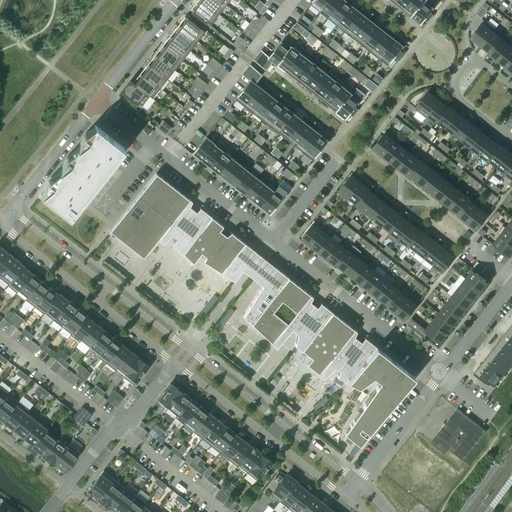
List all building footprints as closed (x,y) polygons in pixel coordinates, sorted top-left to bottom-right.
[(219,14),(201,0),(198,0),(192,9),(212,24),(219,14)] [(227,5),(220,0),(201,0),(219,14),(227,5)] [(319,12),(328,0),(314,0),(310,5),(319,12)] [(328,18),(342,0),(328,0),(319,12),(328,18)] [(336,25),(352,6),(344,0),(342,0),(328,18),(336,25)] [(414,14),(424,0),(411,0),(406,7),(414,14)] [(429,13),(436,4),(431,0),(424,0),(414,14),(411,16),(421,24),(424,19),(427,21),(432,15),(429,13)] [(262,14),(268,7),(265,4),(259,11),(262,14)] [(345,32),(360,12),(352,6),(336,25),(345,32)] [(353,39),(369,19),(360,12),(345,32),(353,39)] [(205,32),(186,16),(178,26),(198,42),(205,32)] [(253,26),(258,19),(255,16),(250,23),(253,26)] [(365,41),(377,26),(369,19),(353,39),(354,39),(357,35),(365,41)] [(482,46),(496,29),(487,22),(482,27),(480,25),(472,35),(475,37),(473,39),(482,46)] [(248,33),(253,26),(250,23),(244,30),(248,33)] [(198,42),(178,26),(170,36),(190,51),(198,42)] [(370,52),(386,32),(377,26),(365,41),(373,48),(370,52)] [(490,54),(502,39),(494,32),(496,29),(482,46),(490,53),(489,54),(490,54)] [(379,59),(394,39),(386,32),(370,52),(379,59)] [(190,51),(170,36),(163,45),(183,61),(190,51)] [(237,46),(242,39),(239,37),(234,44),(237,46)] [(280,62),(295,42),(293,45),(284,38),(269,57),(261,51),(254,60),(267,70),(274,61),(278,65),(280,62)] [(399,51),(403,46),(394,39),(379,59),(388,66),(394,57),(397,59),(402,53),(399,51)] [(498,61),(510,46),(501,40),(502,39),(490,54),(498,61)] [(289,69),(304,49),(295,42),(280,62),(289,69)] [(183,61),(163,45),(155,54),(175,70),(183,61)] [(507,67),(511,60),(511,48),(510,46),(498,61),(507,67)] [(227,58),(233,51),(230,49),(224,56),(227,58)] [(297,75),(312,55),(304,49),(289,69),(297,75)] [(175,70),(155,54),(148,64),(168,80),(175,70)] [(305,82),(318,66),(310,60),(313,56),(312,55),(297,75),(305,82)] [(222,65),(213,58),(207,64),(213,69),(217,72),(222,65)] [(168,80),(148,64),(141,73),(160,89),(168,80)] [(245,107),(260,87),(256,84),(263,75),(250,65),(243,74),(251,81),(236,100),(245,107)] [(314,88),(326,73),(318,66),(305,82),(314,88)] [(211,79),(217,72),(213,69),(208,76),(211,79)] [(160,89),(141,73),(134,82),(131,80),(130,81),(153,98),(160,89)] [(322,95),(338,75),(337,75),(334,79),(326,73),(314,88),(322,95)] [(331,102),(346,82),(338,75),(322,95),(331,102)] [(207,84),(198,76),(192,83),(198,88),(202,91),(207,84)] [(153,98),(130,81),(123,90),(143,106),(150,96),(153,99),(153,98)] [(337,111),(355,89),(346,82),(331,102),(339,108),(337,111)] [(253,113),(269,94),(260,87),(245,107),(253,113)] [(196,98),(202,91),(198,88),(193,95),(196,98)] [(355,107),(361,99),(353,92),(355,89),(337,111),(346,118),(350,114),(353,116),(358,110),(355,107)] [(426,118),(439,100),(431,93),(429,96),(426,94),(418,103),(421,105),(417,111),(426,118)] [(262,120),(277,100),(269,94),(253,113),(262,120)] [(187,110),(192,103),(189,100),(184,107),(187,110)] [(270,127),(286,107),(277,100),(262,120),(270,127)] [(437,122),(449,106),(448,106),(448,107),(439,100),(426,118),(428,115),(437,122)] [(446,127),(457,113),(449,106),(437,122),(438,121),(446,127)] [(181,116),(187,110),(184,107),(178,114),(181,116)] [(279,133),(294,114),(286,107),(270,127),(279,133)] [(454,134),(466,119),(457,113),(446,127),(454,134)] [(290,136),(303,120),(294,114),(279,133),(279,134),(282,130),(290,136)] [(463,141),(474,126),(466,119),(454,134),(463,141)] [(173,128),(163,120),(158,127),(167,135),(173,128)] [(296,147),(311,127),(303,120),(290,136),(298,142),(295,146),(296,147)] [(50,183),(53,185),(41,194),(70,217),(124,148),(95,125),(50,183)] [(471,147),(483,133),(474,126),(463,141),(471,147)] [(304,153),(319,134),(311,127),(296,147),(304,153)] [(382,155),(396,138),(387,131),(383,136),(382,136),(375,145),(375,146),(373,148),(382,155)] [(480,154),(491,139),(483,133),(471,147),(480,154)] [(313,160),(328,141),(319,134),(304,153),(313,160)] [(203,160),(218,140),(215,143),(206,137),(194,153),(203,160)] [(391,162),(402,147),(394,141),(396,138),(382,155),(391,162)] [(488,161),(500,145),(499,146),(491,139),(480,154),(488,161)] [(211,166),(227,147),(218,140),(203,160),(211,166)] [(497,166),(509,152),(500,145),(488,161),(489,161),(489,160),(497,166)] [(220,173),(232,157),(224,151),(227,147),(211,166),(220,173)] [(399,169),(411,154),(402,147),(391,162),(399,169)] [(506,173),(511,165),(511,154),(509,152),(497,166),(506,173)] [(408,175),(420,160),(419,160),(411,154),(399,169),(408,175)] [(228,180),(241,164),(232,157),(220,173),(228,180)] [(417,181),(429,167),(420,160),(408,175),(408,176),(409,175),(417,181)] [(237,186),(252,167),(252,166),(249,170),(241,164),(228,180),(237,186)] [(245,193),(261,173),(252,167),(237,186),(245,193)] [(426,188),(437,173),(429,167),(417,181),(426,188)] [(373,376),(380,382),(345,435),(348,437),(353,441),(360,446),(414,377),(262,257),(156,173),(110,231),(143,258),(158,239),(163,243),(171,234),(176,238),(172,243),(193,263),(202,252),(206,255),(203,262),(233,280),(242,269),(249,274),(263,286),(243,316),(275,347),(291,328),(297,333),(294,345),(312,359),(307,365),(323,378),(335,366),(340,369),(336,376),(359,387),(373,376)] [(254,200),(266,184),(258,178),(261,174),(261,173),(245,193),(254,200)] [(434,195),(445,180),(437,173),(426,188),(434,195)] [(347,200),(360,183),(352,176),(350,178),(349,178),(342,187),(342,188),(338,193),(347,200)] [(442,201),(454,187),(445,180),(434,195),(442,201)] [(357,205),(369,190),(360,183),(347,200),(347,201),(350,198),(357,204),(356,205),(357,205)] [(262,206),(275,191),(266,184),(254,200),(262,206)] [(451,208),(462,193),(454,187),(442,201),(451,208)] [(365,212),(377,197),(369,191),(369,190),(357,205),(365,212)] [(271,213),(284,198),(275,191),(262,206),(271,213)] [(459,216),(471,200),(462,193),(451,208),(459,214),(458,215),(459,216)] [(374,218),(385,204),(377,197),(365,212),(374,218)] [(467,222),(479,208),(471,201),(471,200),(459,216),(467,222)] [(382,225),(394,211),(385,204),(374,218),(382,225)] [(476,229),(488,215),(479,208),(467,222),(476,229)] [(391,232),(402,217),(394,211),(382,225),(391,232)] [(399,238),(411,224),(402,217),(391,232),(399,238)] [(311,246),(322,231),(314,224),(312,227),(311,226),(303,235),(304,236),(302,239),(311,246)] [(408,245),(420,230),(419,230),(411,224),(399,238),(408,245)] [(511,229),(507,226),(500,235),(511,244),(511,229)] [(417,251),(429,236),(420,230),(408,245),(408,246),(409,245),(417,251)] [(320,252),(331,238),(322,231),(311,246),(320,252)] [(511,249),(511,244),(500,235),(493,244),(508,255),(511,249)] [(426,258),(437,243),(429,236),(417,251),(426,258)] [(328,259),(340,244),(331,238),(320,252),(328,259)] [(434,264),(446,250),(437,243),(426,258),(434,264)] [(337,266),(349,250),(348,250),(348,251),(340,244),(328,259),(337,266)] [(346,271),(357,257),(349,250),(337,266),(338,265),(346,271)] [(443,271),(455,257),(446,250),(434,264),(443,271)] [(5,252),(0,257),(0,276),(14,259),(12,258),(13,257),(10,254),(9,255),(5,252)] [(354,278),(366,264),(357,257),(346,271),(354,278)] [(15,260),(14,259),(0,276),(0,278),(7,284),(7,285),(7,286),(23,266),(18,262),(19,261),(15,259),(15,260)] [(363,285),(374,270),(366,264),(354,278),(363,285)] [(23,266),(7,286),(16,293),(31,274),(30,273),(30,272),(27,269),(26,271),(22,267),(23,266)] [(371,292),(383,277),(374,270),(363,285),(371,292)] [(487,281),(472,270),(465,279),(480,290),(487,281)] [(32,275),(31,274),(16,293),(18,291),(26,298),(25,299),(25,300),(40,281),(35,277),(36,276),(33,274),(32,275)] [(380,298),(391,284),(383,277),(371,292),(380,298)] [(480,290),(465,279),(459,287),(473,299),(480,290)] [(41,282),(40,281),(25,300),(34,307),(49,288),(44,284),(45,283),(42,281),(41,282)] [(388,306),(400,290),(391,284),(380,298),(388,305),(387,306),(388,306)] [(473,299),(459,287),(452,295),(467,307),(473,299)] [(51,288),(50,289),(49,288),(34,307),(43,314),(58,294),(57,295),(53,292),(54,290),(51,288)] [(396,313),(407,298),(399,292),(400,291),(400,290),(388,306),(396,313)] [(60,295),(58,294),(43,314),(44,313),(53,320),(67,301),(63,298),(64,297),(60,294),(60,295)] [(208,311),(218,298),(214,295),(204,308),(208,311)] [(467,307),(452,295),(445,304),(460,316),(467,307)] [(405,320),(416,305),(407,298),(396,313),(405,320)] [(68,302),(67,301),(53,320),(62,327),(76,308),(72,305),(73,304),(69,301),(68,302)] [(460,316),(445,304),(439,313),(453,324),(460,316)] [(82,311),(81,312),(76,308),(62,327),(70,334),(69,335),(70,335),(85,315),(84,314),(85,313),(82,311)] [(224,324),(234,311),(231,308),(220,321),(224,324)] [(447,332),(453,324),(439,313),(432,321),(447,332)] [(86,316),(85,315),(70,335),(79,342),(93,323),(92,322),(93,321),(90,319),(89,320),(85,317),(86,316)] [(447,332),(432,321),(426,329),(412,318),(412,317),(407,324),(425,338),(425,337),(429,333),(440,342),(447,332)] [(98,327),(93,323),(79,342),(81,340),(89,347),(102,330),(101,330),(102,328),(99,326),(98,327)] [(494,384),(511,361),(511,324),(473,374),(488,386),(492,382),(494,384)] [(104,331),(102,330),(89,347),(98,354),(96,356),(97,356),(111,337),(107,334),(108,333),(104,330),(104,331)] [(116,341),(111,337),(97,356),(106,363),(120,344),(119,344),(120,343),(117,340),(116,341)] [(121,345),(120,344),(106,363),(114,370),(129,352),(125,348),(126,347),(122,344),(121,345)] [(130,352),(129,352),(114,370),(115,370),(116,369),(125,375),(138,359),(134,355),(134,354),(131,351),(130,352)] [(139,359),(138,359),(125,375),(125,376),(127,374),(136,381),(147,366),(143,362),(143,361),(140,358),(139,359)] [(171,384),(158,401),(167,408),(180,392),(179,391),(180,390),(177,387),(176,388),(171,384)] [(167,408),(176,415),(176,416),(189,399),(188,398),(189,397),(186,394),(185,395),(180,392),(167,408)] [(0,419),(1,421),(2,420),(3,421),(18,402),(7,394),(0,403),(0,419)] [(320,407),(328,400),(325,396),(317,403),(320,407)] [(184,425),(185,423),(198,406),(197,405),(198,404),(195,401),(194,402),(189,399),(176,416),(176,415),(174,417),(184,425)] [(18,402),(3,421),(8,424),(7,425),(12,429),(13,428),(13,429),(28,410),(18,402)] [(194,430),(196,428),(195,428),(207,413),(202,409),(203,408),(200,406),(199,407),(198,406),(185,423),(194,430)] [(463,460),(486,431),(457,408),(430,442),(445,454),(448,449),(463,460)] [(28,410),(13,429),(14,429),(13,430),(18,434),(19,433),(24,437),(37,420),(27,412),(28,410)] [(195,428),(196,428),(204,434),(204,435),(216,420),(215,419),(216,418),(212,415),(212,416),(207,413),(195,428)] [(37,420),(24,437),(29,441),(28,442),(33,446),(33,445),(34,445),(33,446),(47,428),(37,420)] [(204,434),(201,438),(210,446),(225,427),(220,423),(221,422),(218,420),(217,421),(216,420),(204,435),(204,434)] [(225,427),(210,446),(219,453),(234,434),(233,433),(234,432),(230,430),(230,431),(225,427)] [(39,450),(43,454),(43,455),(56,439),(45,431),(48,429),(47,428),(33,446),(34,447),(33,448),(38,451),(39,450)] [(234,434),(219,453),(228,460),(243,441),(238,437),(239,436),(236,434),(235,435),(234,434)] [(49,460),(53,463),(69,444),(69,443),(66,447),(56,439),(43,455),(44,456),(43,457),(48,461),(49,460)] [(245,441),(244,442),(243,441),(228,460),(237,467),(238,466),(253,447),(252,447),(251,448),(247,445),(248,444),(245,441)] [(80,452),(69,444),(53,463),(54,464),(54,463),(56,464),(55,465),(58,467),(59,466),(65,471),(80,452)] [(238,466),(247,473),(262,454),(257,451),(258,450),(254,447),(254,448),(253,447),(238,466)] [(263,455),(262,454),(247,473),(256,480),(271,462),(266,458),(267,457),(263,454),(263,455)] [(99,498),(98,498),(98,499),(114,479),(103,471),(88,489),(94,494),(93,495),(96,497),(97,496),(99,498)] [(295,482),(296,481),(286,474),(270,495),(279,502),(295,482)] [(107,507),(108,506),(109,507),(124,487),(114,479),(98,499),(103,503),(102,504),(107,507)] [(303,489),(295,482),(279,502),(288,508),(303,489)] [(114,511),(121,511),(135,495),(135,494),(134,495),(124,487),(109,507),(110,506),(114,510),(113,511),(114,511)] [(292,511),(298,511),(312,495),(303,489),(288,508),(292,511)] [(138,511),(145,503),(135,495),(121,511),(138,511)] [(312,511),(320,502),(312,495),(298,511),(312,511)] [(320,502),(312,511),(325,511),(328,509),(329,509),(320,502)] [(154,511),(156,511),(145,503),(138,511),(154,511)]
